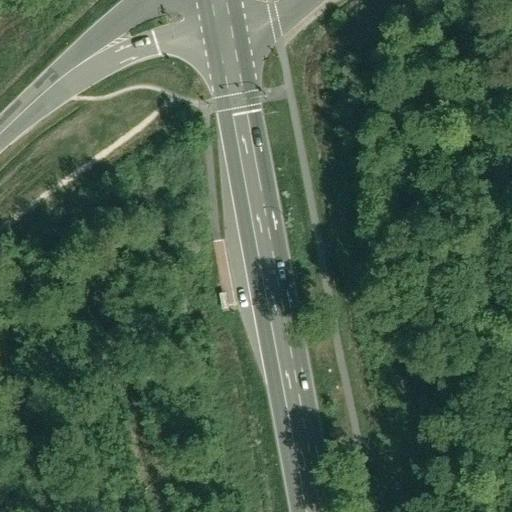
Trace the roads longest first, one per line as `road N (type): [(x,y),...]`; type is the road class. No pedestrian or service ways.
road 1 (primary): [(319,511),(218,5)]
road 2 (unclassified): [(0,123),(98,41),(171,10),(218,5)]
